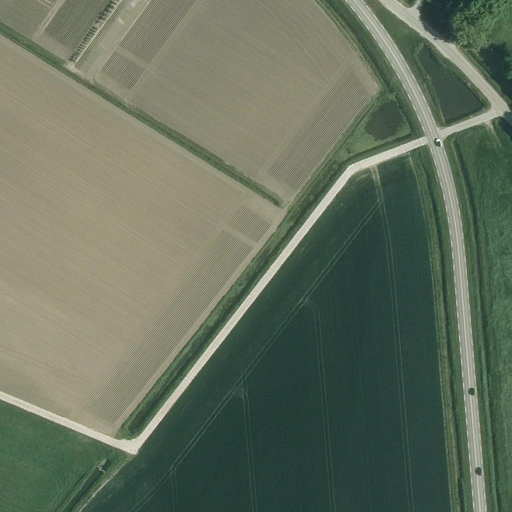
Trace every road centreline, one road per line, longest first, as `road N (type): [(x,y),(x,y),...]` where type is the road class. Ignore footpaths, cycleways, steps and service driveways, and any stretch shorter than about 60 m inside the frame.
road 1 (track): [(0,396),(132,450),(350,169),(505,110)]
road 2 (secondary): [(353,0),(411,85),(450,198),(480,511)]
road 3 (unclassified): [(511,118),(411,20)]
